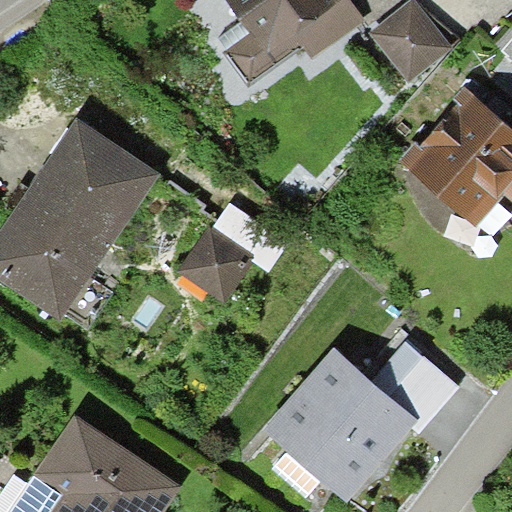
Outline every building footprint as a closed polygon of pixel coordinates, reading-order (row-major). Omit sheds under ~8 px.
[(310,54),(356,20),(341,0),(223,0),(262,52),(292,29),(310,54)] [(442,51),(408,6),(370,36),(405,80),(442,51)] [(402,166),(466,223),(511,170),(511,135),(465,95),(402,166)] [(149,177),(74,126),(0,235),(0,278),(55,316),(149,177)] [(178,274),(220,302),(248,260),(206,232),(178,274)] [(408,420),(332,355),(271,427),(348,491),(408,420)] [(6,511),(154,511),(170,490),(72,424),(47,460),(44,458),(6,511)]
